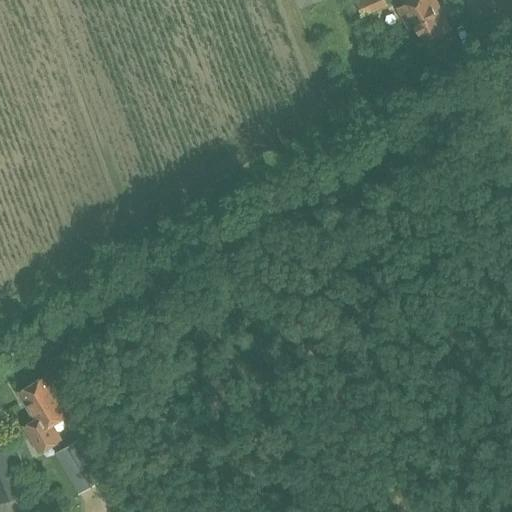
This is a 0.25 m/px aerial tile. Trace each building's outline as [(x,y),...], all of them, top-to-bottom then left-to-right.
[(388,5),(386,0),(345,0),(353,16),(360,12),(362,16),(388,5)] [(418,46),(452,28),(437,0),(409,0),(397,7),(418,46)] [(63,438),(53,421),(70,412),(48,374),(19,391),(35,418),(23,425),(39,452),(63,438)] [(0,436),(0,499),(1,501),(23,492),(0,436)] [(79,494),(106,478),(81,437),(55,453),(79,494)] [(34,460),(26,440),(10,447),(18,467),(34,460)]
